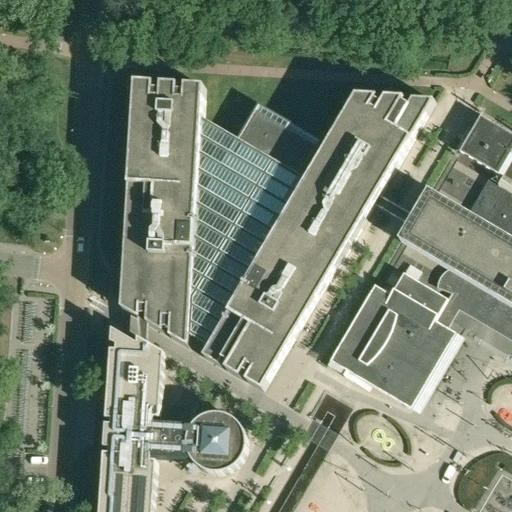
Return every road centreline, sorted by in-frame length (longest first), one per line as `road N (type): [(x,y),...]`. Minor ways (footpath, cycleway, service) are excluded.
road 1 (residential): [(75,271),(95,0)]
road 2 (residential): [(58,511),(75,271)]
